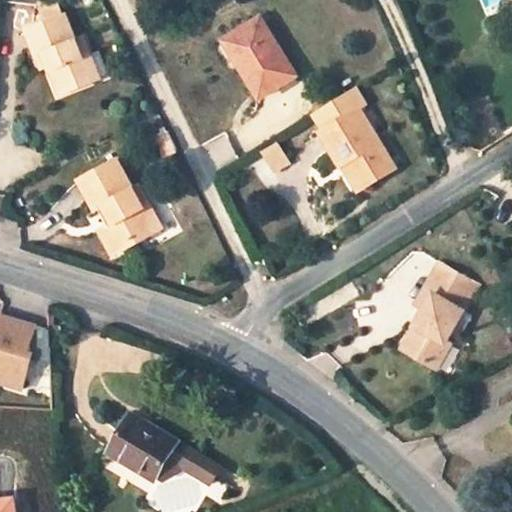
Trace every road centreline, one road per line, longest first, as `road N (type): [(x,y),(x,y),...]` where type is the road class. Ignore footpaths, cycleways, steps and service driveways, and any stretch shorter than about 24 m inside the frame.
road 1 (residential): [(265,300),(124,0)]
road 2 (tertiary): [(238,348),(318,404),(438,511)]
road 3 (tertiary): [(0,265),(238,348)]
road 4 (residential): [(464,178),(265,300)]
road 5 (residential): [(464,178),(385,0)]
